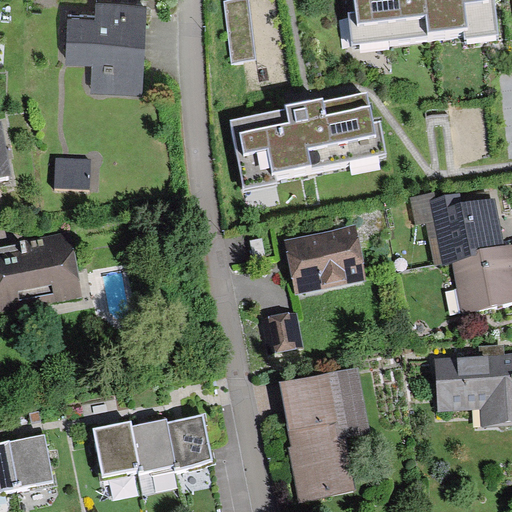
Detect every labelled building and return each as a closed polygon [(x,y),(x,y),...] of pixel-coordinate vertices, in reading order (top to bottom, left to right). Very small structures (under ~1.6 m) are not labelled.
[(146,0),(95,0),(95,13),(68,12),(67,59),(93,60),(92,90),(143,92),(146,0)] [(247,0),(235,0),(222,2),(231,65),(257,61),(247,0)] [(354,0),(356,14),(348,15),(352,47),(464,32),(465,40),(499,36),(493,0),(354,0)] [(230,122),(243,190),(277,183),(276,179),(388,157),(380,123),(373,125),(367,94),(324,104),(324,101),(300,105),(285,108),(286,111),(230,122)] [(0,124),(0,182),(11,180),(0,125),(0,124)] [(90,161),(56,161),(56,191),(89,191),(90,161)] [(435,267),(443,265),(430,201),(435,200),(434,193),(411,198),(416,225),(426,223),(435,267)] [(443,265),(452,263),(478,258),(477,253),(505,247),(501,226),(496,200),(462,206),(460,195),(435,200),(430,201),(443,265)] [(318,235),(285,241),(295,295),(366,282),(356,228),(318,235)] [(0,316),(83,299),(69,234),(25,242),(26,245),(0,250),(0,316)] [(478,258),(452,263),(463,315),(511,305),(511,245),(505,247),(477,253),(478,258)] [(297,314),(261,321),(268,356),(304,349),(297,314)] [(480,347),(480,356),(492,356),(504,355),(504,346),(480,347)] [(480,356),(435,360),(439,413),(479,410),(481,428),(511,425),(511,354),(504,355),(492,356),(480,356)] [(358,369),(279,385),(292,447),(288,448),(299,504),(355,492),(345,440),(371,434),(358,369)] [(177,426),(168,427),(177,473),(213,466),(204,421),(177,426)] [(141,429),(133,430),(141,473),(142,476),(152,474),(152,478),(177,473),(168,427),(167,424),(141,429)] [(104,431),(93,433),(103,481),(141,473),(133,430),(132,425),(104,431)] [(27,443),(10,446),(19,492),(54,486),(45,440),(27,443)] [(0,447),(0,495),(19,492),(10,446),(0,447)]
